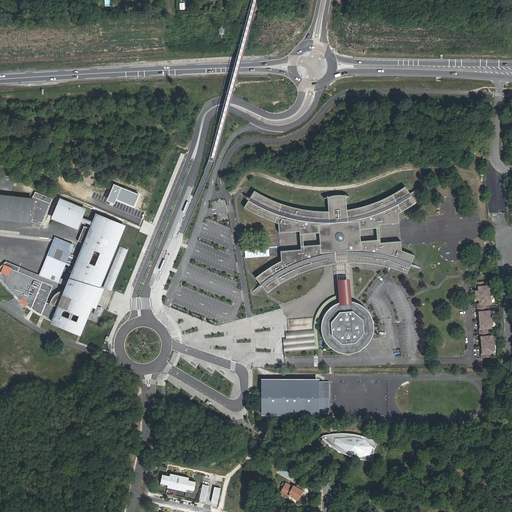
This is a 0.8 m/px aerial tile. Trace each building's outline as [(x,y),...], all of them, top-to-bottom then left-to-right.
[(302,249),(299,249),(279,251),(279,260),(253,277),(260,287),(264,294),(281,281),(299,273),(315,267),(325,265),(332,264),(350,262),(376,265),(393,269),(405,274),(413,256),(399,242),(379,243),(376,244),(375,240),(359,241),(352,241),(351,230),(358,230),(375,229),(374,225),(377,225),(398,223),(400,212),(391,195),(367,205),(345,211),(344,196),(335,196),(326,197),(327,211),(305,210),(292,207),(273,201),(251,190),(242,207),(276,223),(277,233),(297,231),(300,231),(300,234),(317,233),(324,233),(325,244),(318,244),(301,246),(302,249)] [(0,195),(0,218),(32,222),(33,220),(39,222),(43,223),(51,204),(33,196),(33,199),(0,195)] [(69,204),(60,200),(53,217),(62,221),(62,219),(67,221),(66,223),(76,227),(80,219),(78,218),(79,217),(81,217),(84,210),(73,205),(73,207),(68,205),(69,204)] [(123,226),(96,216),(91,227),(94,228),(93,230),(83,226),(77,241),(87,245),(86,247),(84,246),(79,258),(68,254),(67,253),(63,262),(61,267),(63,267),(74,272),(70,280),(73,281),(69,290),(66,290),(59,291),(59,292),(55,294),(52,299),(49,304),(44,316),(54,321),(53,323),(79,334),(86,318),(83,317),(89,304),(94,290),(97,291),(123,226)] [(39,275),(57,282),(63,267),(61,267),(63,262),(67,253),(68,254),(72,245),(54,238),(39,275)] [(119,246),(105,288),(114,289),(129,251),(119,246)] [(25,304),(41,315),(46,302),(53,286),(48,284),(45,290),(40,287),(42,282),(6,267),(0,273),(0,279),(10,291),(25,304)] [(475,311),(476,327),(474,327),(475,336),(476,336),(478,353),(476,353),(476,357),(486,356),(486,352),(489,352),(489,348),(490,348),(489,338),(488,338),(488,335),(485,335),(485,327),(487,327),(487,324),(488,324),(488,314),(486,314),(486,310),(485,311),(484,302),(487,302),(486,285),(481,285),(480,281),(471,282),(472,286),(473,286),(473,290),(470,290),(471,299),(474,299),(474,303),(473,303),(473,311),(475,311)] [(94,290),(89,304),(95,306),(100,292),(97,291),(94,290)] [(355,350),(362,345),(364,343),(368,336),(369,331),(370,325),(368,317),(365,311),(361,306),(358,304),(355,303),(352,302),(344,300),(338,301),(330,305),(325,309),(322,313),(320,319),(319,325),(319,333),(322,339),(325,343),(330,347),(337,351),(345,352),(350,351),(355,350)] [(46,302),(41,315),(44,316),(49,304),(46,302)] [(103,308),(97,306),(94,314),(99,316),(103,308)] [(284,351),(316,350),(314,319),(292,320),(292,326),(286,327),(288,339),(283,339),(284,351)] [(316,412),(316,411),(326,412),(326,379),(317,378),(262,379),(262,411),(316,412)] [(369,461),(372,460),(374,454),(374,453),(378,441),(351,433),(323,435),(324,446),(369,461)] [(163,474),(161,483),(168,485),(187,489),(194,490),(196,482),(189,480),(189,477),(182,476),(181,480),(177,479),(178,475),(171,473),(170,476),(163,474)] [(294,486),(293,487),(286,483),(280,493),(288,498),(289,495),(298,500),(305,487),(298,484),(296,487),(294,486)]
